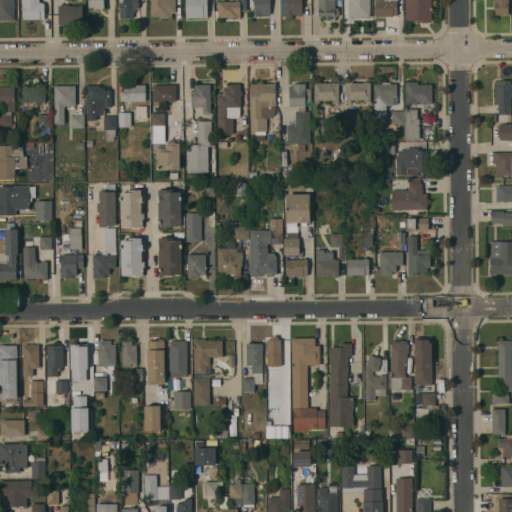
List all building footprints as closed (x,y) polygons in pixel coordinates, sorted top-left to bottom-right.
[(14,0),(14,19),(0,19),(0,0),(14,0)] [(40,0),(40,2),(42,2),(42,3),(44,3),(45,19),(23,19),(23,4),(22,4),(22,0),(40,0)] [(104,0),(104,8),(95,8),(95,7),(89,7),(88,0),(104,0)] [(124,0),(138,0),(138,8),(136,8),(136,9),(134,9),(134,13),(133,13),(133,17),(120,17),(120,2),(124,2),(124,0)] [(151,16),(151,0),(176,0),(176,12),(172,12),(172,17),(169,17),(169,18),(160,18),(160,16),(151,16)] [(207,0),(208,17),(186,17),(186,0),(207,0)] [(238,0),(238,1),(240,1),(240,0),(247,0),(247,11),(240,11),(240,17),(234,17),(234,18),(230,18),(230,17),(218,17),(218,1),(235,1),(235,0),(238,0)] [(270,0),(270,14),(261,14),(261,16),(254,16),(254,0),(270,0)] [(302,0),(302,14),(293,14),(293,16),(292,16),(292,18),(287,18),(287,16),(280,16),(280,0),(302,0)] [(319,16),(319,0),(335,0),(335,8),(338,8),(339,10),(339,14),(338,16),(330,16),(331,20),(325,20),(325,16),(319,16)] [(360,18),(354,18),(354,17),(353,17),(353,19),(349,19),(349,0),(370,0),(370,16),(360,16),(360,18)] [(375,15),(375,0),(397,0),(397,15),(375,15)] [(406,20),(405,0),(431,0),(432,20),(428,20),(428,22),(421,22),(421,20),(406,20)] [(508,0),(508,6),(509,6),(509,9),(508,9),(508,14),(495,14),(495,9),(494,9),(494,5),(495,5),(495,0),(508,0)] [(83,24),(59,24),(58,5),(63,5),(63,4),(69,4),(69,5),(82,5),(83,24)] [(371,82),(371,103),(365,103),(365,100),(352,100),(352,102),(346,103),(346,82),(364,82),(364,81),(367,81),(367,82),(371,82)] [(432,103),(432,115),(427,115),(427,103),(422,103),(422,101),(417,101),(417,104),(406,104),(406,81),(418,81),(418,84),(432,84),(432,103)] [(511,84),(511,95),(511,114),(511,122),(498,122),(498,103),(496,103),(495,81),(511,81),(511,84)] [(315,103),(314,83),(332,83),(332,82),(335,82),(335,83),(339,83),(339,103),(333,103),(333,100),(320,100),(320,103),(315,103)] [(391,83),(397,83),(397,104),(374,105),(374,83),(382,83),(383,82),(390,82),(391,83)] [(267,118),(267,131),(251,131),(251,117),(250,117),(250,101),(251,101),(251,83),(276,83),(276,105),(275,110),(275,113),(273,115),(271,117),(269,118),(267,118)] [(311,88),(311,105),(305,105),(305,106),(289,106),(289,86),(293,86),(293,83),(306,83),(306,88),(311,88)] [(124,85),(145,84),(146,100),(128,101),(128,102),(126,102),(126,101),(124,101),(124,85)] [(153,84),(176,84),(176,100),(174,100),(174,102),(169,102),(169,100),(154,101),(153,84)] [(211,84),(211,107),(211,113),(209,113),(209,114),(204,114),(204,113),(203,113),(203,106),(191,107),(191,89),(195,89),(195,84),(211,84)] [(238,118),(233,118),(233,134),(218,134),(217,94),(224,94),(224,86),(228,86),(228,84),(241,84),(241,91),(242,91),(242,95),(241,95),(241,107),(240,107),(240,115),(238,118)] [(23,102),(23,86),(46,85),(46,101),(43,101),(43,103),(41,103),(41,102),(26,102),(23,102)] [(55,124),(54,85),(75,85),(76,105),(66,105),(66,106),(64,106),(64,124),(55,124)] [(87,120),(87,85),(100,85),(100,87),(105,87),(105,90),(111,90),(111,107),(105,107),(105,112),(103,112),(103,114),(97,114),(97,120),(87,120)] [(12,125),(0,125),(0,113),(5,113),(5,111),(5,102),(0,102),(0,86),(15,86),(15,111),(11,111),(11,113),(12,113),(12,125)] [(337,115),(337,104),(321,103),(321,114),(337,115)] [(136,118),(136,105),(147,105),(147,118),(136,118)] [(405,109),(418,109),(417,118),(420,118),(419,139),(404,139),(405,109)] [(298,151),(298,143),(287,143),(287,140),(281,140),(281,128),(287,128),(287,124),(296,124),(296,111),(310,111),(310,143),(305,143),(305,151),(298,151)] [(404,111),(404,123),(390,123),(390,111),(404,111)] [(131,112),(131,126),(119,127),(119,112),(131,112)] [(151,125),(151,113),(165,113),(165,125),(151,125)] [(327,113),(340,113),(341,123),(327,123),(327,113)] [(346,113),(359,113),(359,125),(346,125),(346,113)] [(51,114),(51,137),(41,137),(41,127),(39,127),(39,114),(51,114)] [(71,127),(71,114),(84,114),(84,127),(71,127)] [(117,115),(117,129),(115,129),(115,141),(106,141),(105,129),(105,115),(117,115)] [(211,121),(212,146),(208,146),(208,172),(187,172),(187,144),(197,144),(197,121),(211,121)] [(511,139),(500,140),(500,137),(498,137),(497,124),(511,123),(511,139)] [(375,134),(383,134),(384,142),(375,142),(375,134)] [(180,140),(180,169),(156,169),(156,146),(167,145),(167,140),(180,140)] [(384,142),(384,143),(395,142),(395,154),(375,154),(375,142),(384,142)] [(0,178),(0,145),(22,145),(23,152),(23,156),(27,156),(27,168),(15,168),(15,178),(0,178)] [(418,175),(407,175),(407,174),(396,174),(396,155),(398,155),(398,150),(406,150),(406,148),(418,148),(418,150),(427,150),(427,171),(418,171),(418,175)] [(511,174),(496,175),(495,163),(490,163),(490,152),(511,152),(511,174)] [(427,209),(392,210),(392,190),(409,190),(408,179),(421,179),(421,184),(422,184),(422,194),(427,194),(427,209)] [(116,183),(116,225),(104,225),(104,227),(100,227),(99,212),(97,212),(97,202),(100,202),(100,190),(106,190),(106,186),(107,186),(107,183),(116,183)] [(29,185),(29,209),(14,209),(14,208),(0,208),(0,186),(15,186),(15,185),(29,185)] [(511,201),(507,201),(507,202),(504,202),(504,201),(496,201),(496,185),(511,185),(511,201)] [(144,189),(144,219),(142,219),(142,227),(129,228),(129,226),(121,226),(121,192),(128,192),(128,189),(144,189)] [(181,191),(181,226),(173,226),(173,227),(160,227),(160,219),(158,219),(158,189),(174,189),(174,191),(181,191)] [(286,194),(310,193),(310,222),(297,222),(297,226),(288,226),(288,222),(286,222),(286,194)] [(52,200),(52,220),(36,220),(36,200),(52,200)] [(491,211),(503,211),(503,212),(511,212),(511,225),(503,225),(503,222),(491,223),(491,211)] [(186,241),(186,212),(202,212),(202,241),(186,241)] [(270,243),(270,229),(269,229),(269,225),(270,225),(270,218),(283,218),(283,230),(283,243),(270,243)] [(406,218),(428,218),(428,229),(407,229),(406,218)] [(0,278),(0,231),(5,231),(5,229),(7,229),(7,223),(15,223),(15,229),(18,229),(18,254),(21,254),(21,258),(17,258),(16,279),(0,278)] [(232,239),(232,226),(249,226),(249,239),(232,239)] [(81,227),(82,248),(70,249),(69,228),(81,227)] [(116,228),(116,250),(105,250),(104,228),(116,228)] [(251,276),(250,229),(265,229),(265,243),(267,243),(267,247),(268,247),(268,253),(270,253),(270,256),(277,256),(277,273),(263,273),(263,276),(251,276)] [(331,247),(331,233),(343,233),(343,246),(331,247)] [(41,236),(52,236),(52,249),(41,249),(41,236)] [(408,274),(408,250),(407,250),(407,236),(417,236),(417,250),(430,249),(430,267),(427,267),(427,272),(417,272),(417,274),(408,274)] [(144,237),(145,267),(143,267),(143,275),(130,276),(130,274),(121,275),(121,240),(129,240),(129,238),(144,237)] [(181,240),(182,274),(174,274),(174,275),(160,275),(160,267),(159,267),(159,237),(174,237),(174,240),(181,240)] [(299,238),(300,255),(284,255),(284,238),(299,238)] [(511,241),(511,274),(490,274),(490,241),(511,241)] [(48,278),(25,278),(25,264),(24,264),(24,247),(36,247),(36,261),(38,261),(38,262),(41,262),(41,260),(47,260),(48,278)] [(218,271),(218,247),(227,247),(227,248),(237,248),(237,252),(242,251),(242,266),(241,266),(241,276),(233,276),(233,275),(231,275),(231,273),(225,274),(225,271),(218,271)] [(316,275),(316,249),(324,249),(324,252),(333,252),(333,258),(336,258),(336,259),(339,259),(339,275),(338,275),(338,277),(334,277),(334,275),(316,275)] [(380,252),(403,251),(403,264),(397,265),(397,272),(392,272),(392,274),(380,274),(380,252)] [(61,254),(83,254),(83,268),(77,268),(77,275),(73,275),(73,277),(61,278),(61,272),(60,272),(60,267),(61,267),(61,254)] [(93,254),(116,254),(116,267),(110,267),(110,274),(106,274),(106,277),(93,277),(93,269),(93,267),(93,254)] [(196,276),(188,276),(188,268),(186,268),(186,266),(188,266),(188,254),(206,254),(206,274),(200,274),(199,275),(198,276),(196,276)] [(286,259),(303,259),(303,258),(305,258),(305,259),(308,259),(308,275),(304,275),(286,275),(286,259)] [(347,259),(364,259),(364,258),(367,258),(367,259),(369,259),(369,275),(347,275),(347,259)] [(281,339),(281,354),(267,354),(267,339),(272,339),(272,336),(278,336),(278,339),(281,339)] [(87,368),(71,368),(70,341),(73,341),(73,337),(87,338),(87,368)] [(149,383),(149,381),(148,381),(148,340),(159,340),(159,338),(163,338),(163,340),(165,340),(164,380),(164,383),(149,383)] [(194,405),(193,378),(194,378),(194,374),(193,374),(193,362),(194,362),(194,338),(206,338),(206,340),(223,340),(223,356),(210,356),(210,369),(213,369),(213,372),(221,372),(221,380),(211,380),(211,374),(210,374),(210,379),(209,379),(210,405),(194,405)] [(294,431),(294,411),(293,411),(293,408),(292,408),(292,338),(315,338),(315,345),(320,345),(320,365),(308,365),(308,407),(316,407),(316,410),(325,410),(325,428),(308,429),(308,431),(294,431)] [(415,385),(415,340),(420,340),(420,339),(429,339),(429,361),(431,361),(431,363),(432,363),(432,384),(415,385)] [(99,366),(98,340),(111,340),(111,344),(116,344),(116,366),(99,366)] [(187,341),(187,375),(185,375),(185,376),(180,376),(180,375),(177,375),(177,376),(171,376),(171,375),(170,375),(169,341),(171,341),(171,340),(185,340),(185,341),(187,341)] [(511,340),(511,391),(507,391),(507,395),(509,395),(509,403),(492,403),(492,389),(499,388),(498,340),(511,340)] [(122,366),(122,341),(132,341),(132,345),(136,345),(136,348),(137,348),(137,364),(136,364),(136,365),(133,365),(133,364),(131,364),(131,366),(122,366)] [(388,370),(391,370),(391,344),(392,344),(392,341),(407,341),(407,344),(408,344),(408,352),(407,352),(407,364),(405,364),(405,376),(412,376),(412,389),(401,389),(401,391),(401,400),(390,400),(390,392),(388,392),(388,370)] [(246,365),(246,343),(262,343),(262,345),(263,345),(263,347),(262,347),(263,373),(262,373),(262,383),(255,383),(255,391),(243,391),(243,378),(254,378),(254,373),(252,373),(252,365),(246,365)] [(329,426),(330,347),(339,347),(339,343),(352,343),(351,357),(348,357),(347,397),(354,397),(354,408),(352,408),(352,417),(353,417),(353,427),(329,426)] [(12,362),(10,362),(10,361),(7,361),(7,362),(3,362),(3,361),(0,361),(0,345),(1,345),(1,344),(6,344),(6,345),(17,345),(17,361),(12,361),(12,362)] [(23,376),(23,344),(30,344),(33,344),(39,344),(39,368),(33,368),(33,376),(23,376)] [(47,376),(47,356),(46,356),(46,355),(47,355),(47,345),(63,345),(63,367),(61,367),(61,371),(57,371),(57,376),(47,376)] [(366,367),(369,355),(381,358),(377,371),(372,370),(372,376),(379,376),(379,374),(386,374),(387,389),(386,389),(386,395),(375,395),(375,399),(366,400),(365,389),(366,389),(366,373),(366,367)] [(142,368),(142,381),(133,381),(133,367),(142,368)] [(1,372),(20,372),(20,384),(1,384),(1,372)] [(95,391),(94,391),(94,386),(87,386),(87,376),(94,375),(94,376),(95,376),(95,391)] [(107,376),(107,390),(95,391),(95,376),(107,376)] [(24,406),(24,398),(31,398),(31,380),(43,380),(43,406),(24,406)] [(56,392),(56,380),(69,380),(69,390),(68,390),(68,393),(56,392)] [(80,409),(80,387),(86,387),(86,388),(93,388),(93,403),(92,403),(92,408),(80,409)] [(191,391),(191,409),(174,409),(174,391),(191,391)] [(415,392),(435,392),(435,404),(433,404),(433,408),(427,409),(427,407),(422,407),(422,403),(415,403),(415,392)] [(218,405),(218,398),(226,397),(226,405),(218,405)] [(145,430),(145,405),(160,405),(160,429),(145,430)] [(40,408),(39,421),(27,421),(27,409),(30,409),(30,408),(40,408)] [(492,434),(492,408),(505,408),(505,434),(492,434)] [(1,419),(24,419),(24,436),(12,436),(9,436),(1,436),(1,424),(0,424),(0,421),(1,421),(1,419)] [(415,436),(415,425),(427,424),(428,435),(415,436)] [(390,429),(394,429),(394,426),(412,426),(413,436),(395,436),(394,433),(390,433),(389,433),(389,429),(390,429)] [(37,428),(50,428),(50,440),(37,440),(37,428)] [(215,430),(227,429),(227,437),(215,437),(215,430)] [(511,437),(511,456),(503,456),(503,447),(499,447),(499,437),(511,437)] [(0,443),(27,443),(27,467),(20,467),(20,472),(17,472),(17,473),(13,473),(13,472),(5,472),(5,462),(0,462),(0,443)] [(195,447),(215,447),(215,464),(195,464),(195,447)] [(412,462),(391,463),(391,449),(412,449),(412,462)] [(293,451),(311,451),(311,466),(294,466),(293,451)] [(31,461),(36,461),(36,456),(44,456),(45,477),(32,477),(31,461)] [(342,465),(381,465),(382,501),(383,501),(383,511),(363,511),(363,501),(364,501),(364,492),(342,492),(342,465)] [(315,466),(315,482),(307,482),(307,467),(315,466)] [(511,486),(501,486),(501,478),(500,478),(500,469),(501,469),(501,466),(511,466),(511,486)] [(138,469),(138,492),(137,492),(137,504),(122,505),(122,492),(121,492),(121,469),(138,469)] [(412,477),(412,511),(396,511),(396,477),(412,477)] [(229,497),(229,483),(235,483),(235,479),(240,479),(240,483),(242,483),(242,497),(241,497),(241,498),(231,498),(231,497),(229,497)] [(0,480),(31,480),(31,486),(37,485),(38,496),(27,497),(27,505),(0,506),(0,480)] [(217,481),(218,495),(205,495),(205,481),(217,481)] [(254,483),(254,491),(255,491),(255,505),(244,505),(242,505),(242,491),(243,491),(243,483),(244,483),(254,483)] [(314,484),(314,511),(299,511),(298,511),(298,509),(300,509),(300,505),(297,505),(297,484),(314,484)] [(146,499),(145,485),(170,485),(170,499),(146,499)] [(170,485),(181,485),(181,499),(170,499),(170,485)] [(338,492),(338,511),(320,511),(320,506),(319,506),(318,487),(327,487),(328,492),(329,492),(329,485),(337,485),(337,492),(338,492)] [(83,488),(89,488),(89,492),(94,492),(94,511),(88,511),(88,507),(77,507),(77,497),(83,497),(83,488)] [(290,489),(290,511),(287,511),(269,511),(269,497),(279,497),(279,489),(290,489)] [(47,503),(47,490),(59,490),(59,503),(47,503)] [(237,508),(237,511),(219,511),(219,496),(228,496),(228,508),(237,508)] [(416,497),(430,497),(430,511),(418,511),(418,510),(416,510),(416,497)] [(185,498),(192,498),(192,511),(176,511),(176,503),(182,503),(185,498)] [(32,511),(32,503),(45,503),(45,511),(32,511)] [(97,511),(97,503),(117,503),(117,511),(97,511)]
